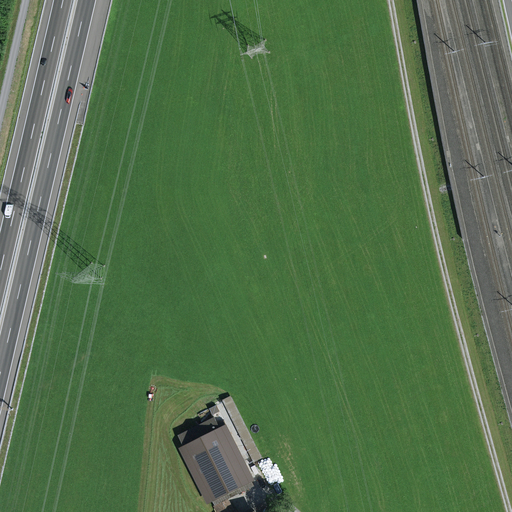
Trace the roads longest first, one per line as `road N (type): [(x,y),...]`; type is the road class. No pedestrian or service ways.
road 1 (motorway): [(0,373),(88,0)]
road 2 (motorway): [(62,0),(0,272)]
